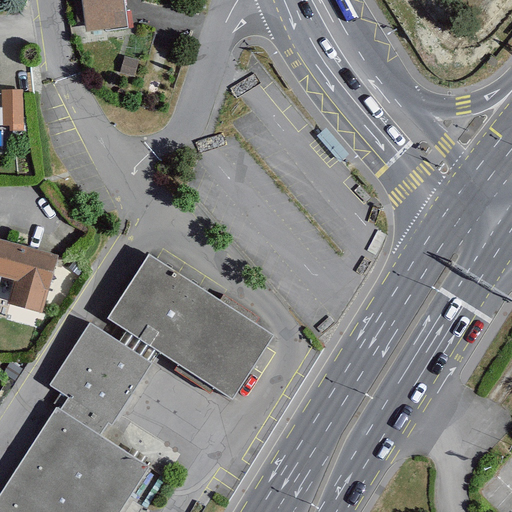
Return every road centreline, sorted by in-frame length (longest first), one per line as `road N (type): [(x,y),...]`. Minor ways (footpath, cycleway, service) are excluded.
road 1 (secondary): [(465,198),(325,427),(262,511)]
road 2 (secondary): [(340,511),(504,238)]
road 3 (residential): [(133,171),(188,107),(243,0)]
road 4 (residential): [(43,0),(67,78),(133,171)]
road 5 (secondary): [(511,95),(463,107),(368,92)]
road 6 (secondary): [(368,92),(465,198)]
